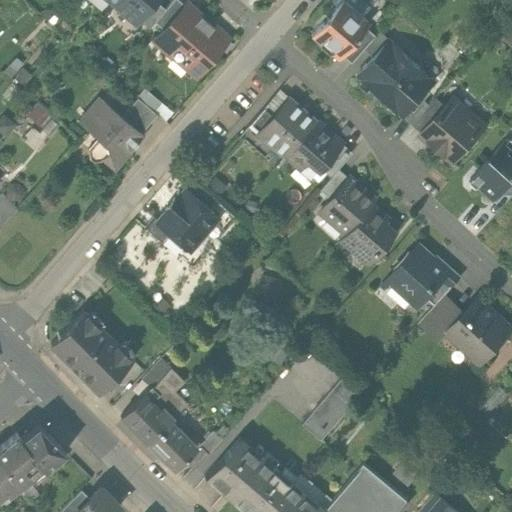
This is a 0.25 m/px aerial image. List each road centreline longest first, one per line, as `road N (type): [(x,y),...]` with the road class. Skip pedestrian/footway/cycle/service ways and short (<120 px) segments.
road 1 (residential): [(2,339),(267,38)]
road 2 (residential): [(267,38),(372,126),(426,210),(511,286)]
road 3 (tertiary): [(172,511),(36,376)]
